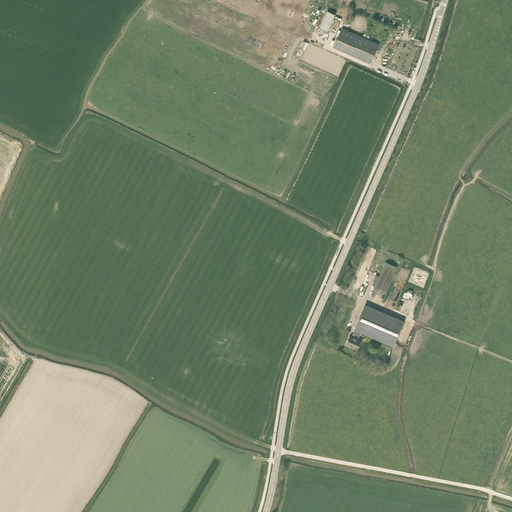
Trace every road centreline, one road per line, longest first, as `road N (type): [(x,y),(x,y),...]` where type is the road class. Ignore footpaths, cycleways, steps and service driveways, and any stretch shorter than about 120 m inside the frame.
road 1 (secondary): [(265,511),(297,358),(419,80),(444,0)]
road 2 (track): [(491,492),(272,447)]
